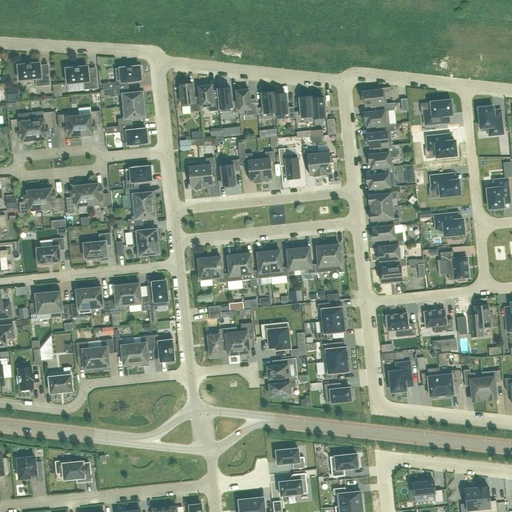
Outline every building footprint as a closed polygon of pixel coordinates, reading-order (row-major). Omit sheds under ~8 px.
[(20,66),(18,66),(20,81),(36,79),(37,87),(51,86),(49,74),(41,74),(40,64),(27,65),(27,63),(20,64),(20,66)] [(67,69),(66,69),(68,84),(84,82),(84,90),(98,89),(97,77),(89,78),(88,67),(75,68),(75,66),(67,67),(67,69)] [(117,83),(114,83),(115,89),(123,89),(128,88),(129,88),(128,82),(142,81),(141,74),(143,74),(142,67),(129,68),(129,66),(122,67),(123,69),(115,69),(117,83)] [(181,96),(180,97),(180,103),(182,103),(183,107),(190,107),(191,113),(202,112),(201,107),(200,97),(194,98),(193,84),(192,84),(191,83),(185,83),(185,85),(180,86),(181,96)] [(212,86),(199,88),(200,97),(201,107),(209,106),(209,112),(220,111),(219,99),(213,100),(212,86)] [(123,89),(115,89),(116,96),(120,96),(122,107),(144,105),(144,100),(145,100),(145,92),(129,94),(129,88),(128,88),(123,89)] [(231,88),(218,89),(219,99),(220,111),(221,112),(233,111),(233,113),(239,113),(239,111),(238,101),(232,102),(231,88)] [(373,92),(362,93),(363,101),(365,101),(365,106),(378,105),(387,104),(385,93),(391,93),(391,88),(373,90),(373,92)] [(242,91),(237,92),(238,101),(239,111),(246,110),(247,116),(258,115),(257,108),(257,103),(251,104),(249,90),(248,91),(248,89),(241,89),(242,91)] [(16,91),(4,91),(5,99),(16,98),(16,91)] [(263,108),(257,108),(258,115),(259,120),(276,118),(277,118),(274,95),(275,95),(275,93),(262,94),(263,108)] [(275,95),(274,95),(277,118),(276,118),(276,120),(295,118),(295,112),(294,112),(294,107),(288,108),(286,94),(275,95)] [(301,112),(295,112),(295,118),(296,118),(296,124),(314,122),(314,120),(312,99),(313,99),(312,97),(300,98),(301,112)] [(313,99),(312,99),(314,120),(326,118),(325,107),(327,107),(326,100),(324,100),(324,98),(313,99)] [(429,113),(424,113),(425,125),(439,124),(449,123),(448,116),(453,116),(452,114),(454,114),(454,106),(452,107),(451,101),(428,103),(429,113)] [(379,112),(364,114),(365,122),(367,122),(367,127),(380,126),(390,125),(388,111),(395,111),(394,103),(387,104),(378,105),(379,112)] [(123,119),(118,120),(119,126),(133,125),(132,119),(147,117),(146,110),(145,110),(144,105),(122,107),(123,119)] [(493,107),(478,109),(481,132),(489,131),(489,136),(491,136),(503,134),(502,121),(501,110),(494,111),(493,107)] [(91,115),(79,117),(81,136),(91,135),(94,135),(93,130),(96,130),(96,124),(102,124),(100,111),(91,112),(91,115)] [(44,112),(32,113),(33,121),(35,141),(44,140),(47,140),(46,135),(50,135),(49,129),(55,129),(53,112),(44,113),(44,112)] [(19,119),(11,120),(12,133),(18,132),(19,138),(22,138),(22,142),(25,142),(35,141),(33,121),(32,113),(31,113),(31,114),(19,115),(19,119)] [(67,115),(58,116),(59,128),(65,128),(66,133),(69,133),(69,137),(72,137),(81,136),(79,117),(67,118),(67,115)] [(381,133),(366,134),(367,143),(369,143),(370,148),(382,147),(392,146),(391,132),(395,132),(394,124),(390,125),(380,126),(381,133)] [(133,125),(119,126),(119,133),(122,133),(123,146),(130,145),(131,147),(138,146),(138,144),(150,143),(149,136),(147,136),(147,129),(133,131),(133,125)] [(440,136),(427,137),(428,149),(433,149),(434,158),(457,156),(455,141),(451,142),(451,135),(440,136)] [(383,154),(368,155),(369,164),(371,164),(372,169),(382,168),(393,167),(392,158),(400,157),(399,145),(392,146),(382,147),(383,154)] [(285,149),(279,150),(281,167),(286,166),(288,180),(300,179),(298,154),(285,155),(285,149)] [(312,150),(303,151),(304,159),(308,159),(310,176),(314,175),(314,177),(321,177),(319,154),(318,154),(312,155),(312,150)] [(330,151),(318,152),(318,154),(319,154),(321,177),(328,176),(328,174),(332,174),(331,163),(333,163),(332,156),(330,156),(330,151)] [(266,157),(259,158),(262,183),(269,182),(268,180),(273,180),(271,163),(275,162),(274,152),(265,152),(266,157)] [(253,154),(239,155),(240,166),(249,165),(250,182),(255,182),(255,184),(262,183),(259,158),(253,159),(253,154)] [(200,162),(202,189),(209,188),(209,186),(214,186),(212,169),(215,169),(214,158),(206,159),(206,164),(200,164),(200,162)] [(233,161),(221,162),(223,187),(236,186),(234,172),(240,171),(239,160),(233,161)] [(189,171),(187,171),(188,178),(190,178),(191,188),(195,188),(196,190),(202,189),(200,162),(188,163),(189,171)] [(127,181),(122,181),(123,190),(125,190),(125,189),(133,189),(139,188),(139,187),(139,186),(138,182),(152,181),(151,174),(153,174),(152,167),(140,168),(140,166),(133,167),(133,169),(125,169),(127,181)] [(383,175),(367,177),(367,185),(369,184),(370,189),(384,188),(395,187),(398,186),(396,174),(395,174),(394,167),(393,167),(382,168),(383,175)] [(444,175),(430,176),(432,188),(436,188),(437,198),(461,195),(460,189),(462,189),(461,182),(459,182),(459,180),(455,181),(454,174),(444,175)] [(494,186),(487,186),(489,210),(504,208),(503,204),(510,203),(509,193),(508,179),(496,181),(494,181),(494,186)] [(96,185),(87,186),(89,205),(101,204),(101,207),(110,206),(109,194),(103,194),(103,189),(99,189),(99,185),(96,185)] [(72,197),(66,198),(68,213),(78,212),(77,206),(89,205),(87,186),(77,187),(74,187),(75,192),(71,192),(72,197)] [(385,195),(369,197),(370,204),(371,204),(372,209),(392,207),(391,199),(397,199),(397,194),(401,193),(400,186),(395,187),(384,188),(385,195)] [(133,189),(125,189),(125,190),(126,196),(128,196),(130,208),(132,208),(132,207),(154,205),(154,200),(156,200),(155,192),(140,194),(139,188),(133,189)] [(49,190),(40,191),(42,210),(53,209),(53,212),(63,211),(62,198),(56,199),(56,194),(52,194),(52,189),(49,190)] [(25,202),(19,203),(21,216),(30,215),(30,211),(42,210),(40,191),(30,192),(27,192),(28,196),(25,197),(25,202)] [(133,219),(128,220),(129,226),(143,225),(142,219),(158,217),(157,210),(155,210),(154,205),(132,207),(132,208),(133,219)] [(372,213),(370,213),(371,221),(387,220),(388,227),(394,226),(400,226),(399,218),(393,219),(392,207),(372,209),(372,213)] [(448,214),(434,216),(436,228),(436,230),(444,229),(444,237),(465,235),(463,220),(459,220),(458,213),(448,214)] [(130,233),(125,233),(127,246),(133,245),(138,244),(158,242),(158,237),(159,237),(159,229),(143,231),(143,225),(129,226),(130,233)] [(374,233),(372,233),(373,241),(389,240),(390,247),(402,245),(404,245),(403,233),(395,234),(394,226),(388,227),(374,228),(374,233)] [(100,242),(84,244),(86,259),(87,259),(87,261),(95,260),(95,258),(108,257),(106,246),(112,245),(111,233),(99,235),(100,242)] [(53,247),(37,249),(39,264),(40,264),(40,266),(48,265),(48,263),(61,262),(59,251),(65,250),(64,238),(52,239),(53,247)] [(123,242),(116,242),(117,256),(124,255),(123,242)] [(139,252),(136,252),(136,257),(139,256),(161,254),(161,247),(159,247),(158,242),(138,244),(139,252)] [(319,264),(315,265),(316,273),(331,272),(328,244),(321,245),(322,247),(317,247),(319,264)] [(335,244),(328,244),(331,272),(342,270),(341,262),(343,262),(343,255),(340,255),(339,245),(335,246),(335,244)] [(380,253),(379,253),(379,262),(394,260),(395,267),(401,267),(407,266),(406,259),(404,259),(402,245),(390,247),(380,248),(380,253)] [(289,267),(285,268),(286,276),(295,275),(294,270),(301,270),(298,247),(291,248),(292,250),(287,250),(289,267)] [(305,247),(298,247),(301,270),(307,269),(308,274),(316,273),(315,265),(312,265),(310,248),(305,249),(305,247)] [(0,272),(1,272),(1,270),(0,260),(0,258),(7,257),(8,257),(8,250),(0,250),(0,272)] [(259,270),(256,271),(257,279),(272,278),(269,250),(262,251),(262,253),(258,254),(259,270)] [(276,250),(269,250),(272,278),(286,276),(285,268),(282,268),(280,251),(276,252),(276,250)] [(453,252),(440,253),(441,261),(447,260),(448,275),(449,280),(451,280),(458,280),(458,282),(466,281),(465,279),(469,278),(468,270),(469,270),(468,266),(467,258),(454,259),(453,252)] [(230,273),(226,274),(227,282),(242,281),(239,253),(232,254),(232,256),(228,257),(230,273)] [(246,253),(239,253),(242,281),(250,280),(251,287),(257,286),(257,279),(256,271),(252,271),(251,254),(246,255),(246,253)] [(199,269),(197,270),(198,277),(200,277),(200,280),(212,279),(209,256),(203,257),(203,259),(198,260),(199,269)] [(216,256),(209,256),(212,279),(218,278),(219,283),(227,282),(226,274),(223,274),(221,257),(217,258),(216,256)] [(383,274),(381,274),(382,283),(392,281),(393,283),(408,282),(408,277),(402,277),(401,267),(395,267),(382,268),(383,274)] [(154,296),(148,297),(149,310),(156,310),(156,307),(169,305),(168,299),(170,299),(169,291),(167,292),(166,279),(159,280),(159,282),(152,283),(154,296)] [(32,291),(58,289),(57,280),(31,282),(32,291)] [(133,285),(127,285),(129,306),(141,305),(142,311),(149,310),(148,297),(141,297),(140,282),(132,283),(133,285)] [(116,300),(110,301),(111,314),(123,313),(123,307),(129,306),(127,285),(122,286),(122,284),(115,285),(116,300)] [(94,289),(89,289),(91,310),(103,309),(104,315),(111,314),(110,301),(103,301),(101,286),(94,287),(94,289)] [(78,304),(71,305),(73,318),(85,317),(84,311),(91,310),(89,289),(84,290),(83,288),(76,289),(78,304)] [(54,293),(48,293),(51,318),(62,316),(63,319),(70,319),(69,305),(62,306),(61,290),(53,291),(54,293)] [(267,290),(257,291),(258,304),(268,303),(267,290)] [(37,308),(30,309),(32,323),(39,322),(39,319),(51,318),(48,293),(43,294),(43,292),(36,293),(37,308)] [(0,318),(12,317),(10,305),(2,306),(1,296),(0,296),(0,318)] [(226,301),(228,310),(242,308),(241,299),(226,301)] [(16,316),(26,312),(22,301),(12,305),(16,316)] [(329,303),(318,304),(318,311),(320,311),(321,322),(343,320),(343,316),(345,316),(344,309),(342,309),(342,308),(330,309),(329,303)] [(475,315),(470,316),(470,322),(472,337),(483,336),(482,328),(491,327),(491,325),(492,325),(492,319),(490,319),(489,305),(482,306),(482,304),(476,305),(476,307),(475,307),(475,315)] [(433,312),(424,312),(426,327),(434,326),(434,332),(447,331),(447,332),(454,331),(452,319),(446,320),(445,310),(437,311),(433,311),(433,312)] [(387,320),(385,320),(386,328),(388,328),(388,331),(396,330),(397,337),(416,335),(415,323),(408,324),(407,314),(386,316),(387,320)] [(465,318),(457,318),(459,334),(467,334),(465,318)] [(321,333),(317,334),(317,341),(333,339),(333,333),(344,332),(344,331),(346,330),(346,323),(344,323),(343,320),(321,322),(319,322),(321,333)] [(288,322),(261,325),(262,340),(269,339),(270,349),(276,348),(276,350),(291,349),(288,322)] [(247,333),(237,334),(239,354),(243,354),(243,355),(250,355),(248,339),(254,338),(253,324),(247,325),(247,333)] [(0,346),(7,346),(7,340),(11,339),(11,337),(15,337),(14,325),(0,326),(0,346)] [(226,329),(219,329),(220,333),(221,341),(227,341),(228,355),(239,354),(237,334),(226,335),(226,329)] [(220,333),(208,334),(210,359),(218,358),(217,356),(222,356),(221,341),(220,333)] [(141,344),(134,344),(136,365),(142,364),(142,366),(149,365),(147,350),(153,349),(152,335),(140,337),(141,344)] [(158,335),(152,335),(153,349),(159,349),(161,362),(167,361),(167,363),(175,362),(173,350),(175,350),(174,343),(173,343),(172,336),(159,337),(158,335)] [(51,336),(41,349),(42,360),(54,359),(51,336)] [(102,348),(95,348),(97,369),(103,368),(103,370),(110,369),(108,354),(114,353),(113,339),(102,341),(102,348)] [(122,339),(115,339),(116,353),(122,352),(124,368),(131,367),(131,365),(136,365),(134,344),(122,346),(122,339)] [(456,339),(433,342),(434,350),(449,348),(449,351),(457,350),(456,339)] [(87,342),(76,343),(77,357),(83,356),(85,372),(92,371),(92,369),(97,369),(95,348),(88,349),(87,342)] [(334,343),(322,344),(324,362),(347,360),(347,357),(349,356),(348,349),(346,349),(346,348),(334,349),(334,343)] [(499,343),(486,345),(486,353),(500,352),(499,343)] [(282,366),(266,368),(267,375),(268,375),(269,379),(283,378),(292,377),(290,365),(294,365),(293,358),(281,360),(282,366)] [(347,360),(324,362),(325,380),(337,379),(337,373),(349,372),(348,371),(350,371),(350,363),(348,363),(347,360)] [(397,369),(389,369),(392,393),(406,391),(406,387),(413,386),(412,376),(410,362),(398,364),(396,364),(397,369)] [(19,375),(17,376),(18,384),(20,384),(20,390),(22,390),(23,392),(29,391),(29,389),(31,389),(34,389),(34,383),(40,382),(39,371),(33,372),(32,368),(18,369),(19,375)] [(65,376),(49,378),(51,394),(73,391),(70,368),(64,368),(65,376)] [(458,370),(439,372),(439,374),(440,373),(442,396),(445,395),(446,397),(453,397),(453,395),(454,395),(453,383),(459,382),(458,370)] [(470,370),(464,370),(465,386),(471,386),(473,402),(480,401),(480,399),(485,399),(483,379),(476,379),(475,373),(470,374),(470,370)] [(500,371),(482,372),(483,379),(485,399),(489,398),(489,400),(497,399),(495,383),(501,383),(500,371)] [(428,373),(421,374),(423,386),(429,385),(430,397),(431,397),(431,399),(439,398),(439,396),(442,396),(440,373),(439,374),(428,375),(428,373)] [(284,384),(270,385),(271,397),(283,396),(283,398),(289,397),(289,395),(291,395),(290,388),(296,388),(295,376),(292,377),(283,378),(284,384)] [(336,383),(324,385),(326,404),(352,401),(351,397),(353,397),(352,389),(350,389),(350,388),(337,390),(336,383)] [(299,449),(276,451),(278,465),(293,463),(293,469),(305,468),(304,457),(299,458),(299,449)] [(0,486),(6,486),(5,476),(9,475),(7,458),(2,458),(1,453),(0,453),(0,486)] [(357,454),(330,457),(332,477),(345,476),(344,470),(359,468),(358,466),(360,465),(359,459),(358,459),(357,454)] [(25,456),(15,457),(17,469),(19,469),(20,480),(31,478),(31,476),(37,475),(37,470),(43,470),(42,461),(36,462),(35,457),(25,458),(25,456)] [(64,462),(56,463),(57,474),(64,473),(65,480),(77,479),(78,480),(84,479),(84,482),(92,482),(90,463),(83,464),(83,463),(64,465),(64,462)] [(280,485),(279,485),(279,492),(280,492),(281,496),(308,494),(306,473),(293,475),(294,481),(280,482),(280,485)] [(434,481),(413,483),(414,496),(435,494),(435,503),(443,502),(442,490),(435,491),(434,481)] [(489,487),(477,488),(479,511),(497,511),(496,501),(490,501),(489,487)] [(345,488),(333,489),(334,495),(336,495),(338,507),(335,507),(362,505),(362,502),(363,502),(363,495),(361,495),(361,492),(346,494),(345,488)] [(466,504),(460,504),(461,511),(479,511),(477,488),(465,489),(466,504)] [(265,511),(264,498),(251,499),(252,511),(265,511)] [(252,511),(251,499),(239,501),(240,511),(252,511)]
